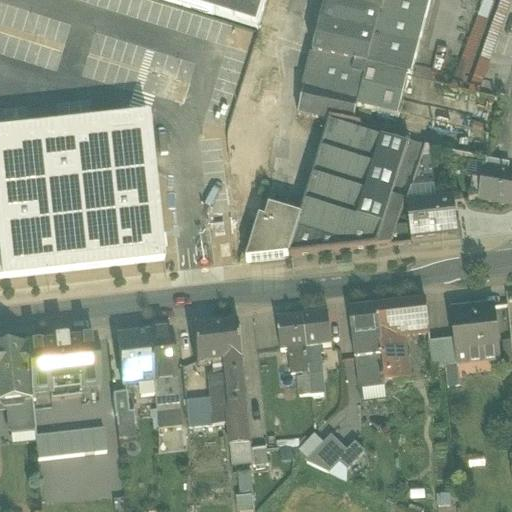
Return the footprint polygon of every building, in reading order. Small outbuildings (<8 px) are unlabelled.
[(267,0),(152,0),(257,32),(267,0)] [(354,128),(359,110),(382,19),(384,19),(389,0),(329,0),(320,27),(313,59),(298,119),(330,125),(301,220),(289,260),(390,249),(404,205),(404,204),(393,201),(410,145),(354,128)] [(431,0),(389,0),(384,19),(382,19),(359,110),(398,121),(408,81),(410,82),(431,0)] [(495,0),(485,0),(451,89),(460,93),(495,0)] [(511,1),(508,0),(501,0),(468,95),(477,98),(511,1)] [(0,280),(165,263),(149,119),(0,135),(0,280)] [(425,150),(410,145),(393,201),(404,204),(404,205),(407,206),(425,150)] [(490,173),(507,177),(509,166),(487,161),(486,167),(485,173),(490,173)] [(472,181),(483,183),(485,173),(486,167),(469,164),(466,180),(472,181)] [(490,173),(485,173),(483,183),(480,200),(511,206),(511,202),(511,177),(507,177),(490,173)] [(469,198),(480,200),(483,183),(472,181),(469,198)] [(407,209),(411,246),(458,241),(453,204),(407,209)] [(256,233),(246,265),(289,260),(301,220),(269,211),(262,235),(256,233)] [(426,305),(377,310),(382,358),(382,360),(405,358),(403,339),(429,336),(426,305)] [(453,342),(456,368),(457,368),(456,361),(498,356),(499,363),(501,363),(495,308),(450,313),(453,342)] [(356,362),(364,361),(382,358),(377,310),(349,313),(355,362),(356,362)] [(327,316),(302,319),(307,367),(319,366),(318,350),(331,349),(327,316)] [(308,374),(307,367),(302,319),(276,322),(280,354),(288,353),(290,376),(308,374)] [(196,366),(221,364),(242,362),(238,326),(192,331),(196,366)] [(170,333),(148,336),(153,386),(156,414),(179,411),(170,333)] [(122,389),(153,386),(148,336),(117,339),(122,389)] [(30,399),(50,397),(51,397),(51,389),(77,386),(78,394),(80,394),(99,392),(93,342),(65,345),(54,346),(25,349),(30,399)] [(442,343),(445,369),(456,368),(453,342),(442,343)] [(431,371),(445,369),(442,343),(428,345),(431,371)] [(33,428),(30,399),(25,349),(0,352),(0,407),(9,406),(12,430),(33,428)] [(456,361),(457,368),(499,363),(498,356),(456,361)] [(382,360),(382,358),(364,361),(364,365),(357,366),(359,388),(382,385),(385,385),(382,360)] [(385,385),(385,386),(408,383),(405,358),(382,360),(385,385)] [(223,378),(227,427),(249,425),(242,362),(221,364),(223,378)] [(308,374),(308,379),(310,398),(311,403),(323,402),(319,366),(307,367),(308,374)] [(456,368),(445,369),(447,391),(458,390),(456,368)] [(210,402),(213,428),(227,427),(223,378),(208,380),(210,402)] [(300,399),(310,398),(308,379),(298,380),(300,399)] [(384,399),(382,385),(359,388),(361,402),(384,399)] [(81,399),(80,394),(78,394),(77,386),(51,389),(51,397),(50,397),(50,402),(81,399)] [(126,396),(113,397),(115,417),(128,416),(126,396)] [(213,428),(210,402),(185,405),(188,431),(213,428)] [(179,411),(156,414),(158,432),(180,429),(179,411)] [(115,417),(117,429),(134,428),(133,415),(128,416),(115,417)] [(230,449),(251,447),(249,425),(227,427),(229,448),(230,449)] [(134,428),(117,429),(118,442),(136,441),(134,428)] [(104,431),(92,432),(95,456),(106,455),(104,431)] [(92,432),(80,433),(83,457),(95,456),(92,432)] [(80,433),(69,435),(72,458),(83,457),(80,433)] [(69,435),(57,436),(60,460),(72,458),(69,435)] [(57,436),(46,437),(48,461),(60,460),(57,436)] [(46,437),(34,438),(37,462),(48,461),(46,437)] [(308,463),(324,446),(314,437),(298,453),(308,463)] [(328,475),(339,463),(348,454),(347,454),(331,439),(324,446),(308,463),(307,464),(328,475)] [(355,445),(347,454),(348,454),(339,463),(348,471),(364,454),(355,445)] [(251,452),(251,447),(230,449),(232,468),(253,466),(252,452),(251,452)] [(253,466),(254,467),(267,466),(266,450),(252,452),(253,466)] [(348,471),(339,463),(328,475),(347,483),(348,471)] [(237,475),(239,499),(252,498),(250,474),(237,475)] [(253,511),(252,498),(239,499),(236,500),(236,511),(253,511)]
